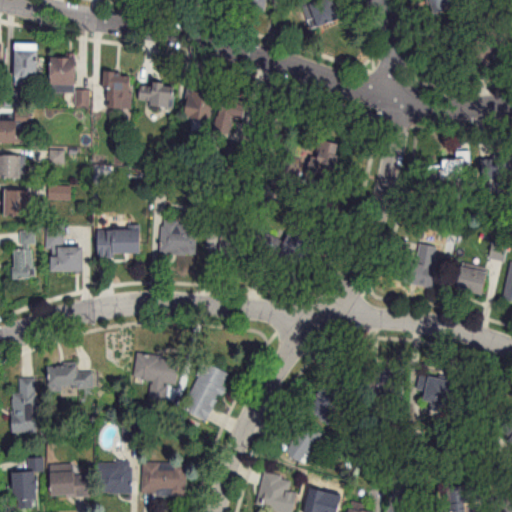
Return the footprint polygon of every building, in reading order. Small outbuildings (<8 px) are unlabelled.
[(244,0),(243,7),(268,12),(270,0),(244,0)] [(323,0),(311,6),(320,27),(343,17),(335,0),(323,0)] [(429,0),(435,15),(462,6),(459,0),(429,0)] [(474,36),(474,64),(494,64),(494,36),(474,36)] [(40,86),(40,42),(17,42),(17,86),(40,86)] [(53,56),(53,92),(78,92),(78,56),(53,56)] [(132,109),(132,72),(106,72),(106,109),(132,109)] [(140,101),(173,109),(178,87),(145,79),(140,101)] [(184,116),(196,118),(193,133),(208,135),(215,93),(189,88),(184,116)] [(257,105),(225,96),(216,131),(248,139),(257,105)] [(274,119),(277,112),(267,109),(257,136),(283,146),(290,125),(274,119)] [(0,141),(29,142),(29,120),(0,120),(0,141)] [(312,174),(336,179),(344,143),(319,139),(312,174)] [(23,178),(23,154),(1,154),(1,178),(23,178)] [(511,156),(482,156),(482,181),(498,181),(498,186),(511,186),(511,164),(511,156)] [(443,180),(469,180),(469,157),(443,157),(443,180)] [(32,216),(32,190),(7,190),(7,216),(32,216)] [(317,229),(295,220),(287,242),(268,234),(262,249),(280,256),(279,258),(303,267),(317,229)] [(198,254),(198,221),(163,221),(162,254),(198,254)] [(86,271),(85,246),(65,247),(65,225),(47,225),(48,250),(53,250),(54,271),(86,271)] [(144,229),(100,229),(100,255),(144,255),(144,229)] [(251,256),(251,230),(222,230),(222,256),(251,256)] [(15,249),(16,278),(37,278),(36,231),(21,231),(22,249),(15,249)] [(219,232),(210,232),(210,249),(219,249),(219,232)] [(505,262),(509,245),(493,242),(489,258),(505,262)] [(437,287),(442,246),(419,243),(416,264),(400,262),(397,282),(437,287)] [(458,288),(484,295),(490,272),(464,265),(458,288)] [(181,359),(138,353),(134,379),(178,385),(181,359)] [(183,409),(210,421),(231,373),(205,361),(183,409)] [(50,367),(50,389),(94,389),(94,366),(50,367)] [(405,370),(364,370),(364,401),(405,401),(405,370)] [(456,406),(461,381),(422,373),(419,389),(427,390),(425,401),(456,406)] [(37,378),(21,378),(21,393),(13,393),(13,433),(37,433),(37,378)] [(329,424),(352,401),(332,381),(309,405),(329,424)] [(325,434),(308,421),(285,451),(300,463),(309,452),(318,459),(324,452),(316,446),(325,434)] [(15,508),(34,508),(34,499),(40,499),(40,472),(44,472),(44,458),(28,458),(28,471),(15,471),(15,508)] [(133,493),(133,462),(100,462),(100,493),(133,493)] [(188,494),(188,463),(144,463),(144,494),(188,494)] [(53,465),(53,496),(90,496),(90,475),(75,475),(75,465),(53,465)] [(278,511),(295,511),(299,493),(281,489),(284,475),(265,472),(259,508),(278,511)] [(330,479),(309,474),(306,487),(326,492),(330,479)] [(446,487),(449,511),(470,511),(469,504),(480,502),(477,483),(446,487)] [(511,511),(511,497),(511,494),(490,501),(492,511),(511,511)] [(337,511),(340,503),(317,496),(312,511),(337,511)]
